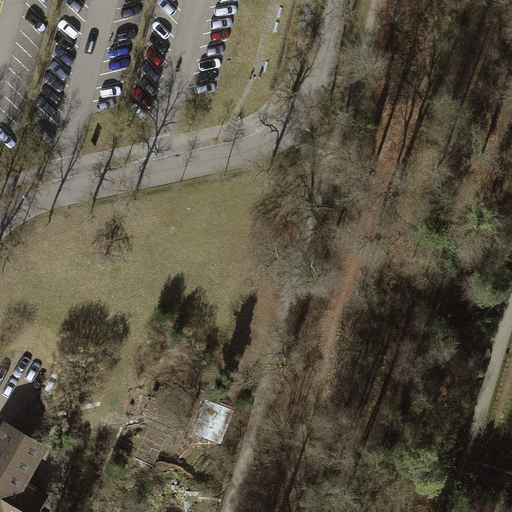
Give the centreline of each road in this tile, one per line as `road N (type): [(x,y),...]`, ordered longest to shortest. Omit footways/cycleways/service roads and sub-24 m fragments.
road 1 (track): [(245,462),(321,366),(394,171),(443,0)]
road 2 (residential): [(0,226),(52,196),(213,163),(298,125),(317,94),(340,0)]
